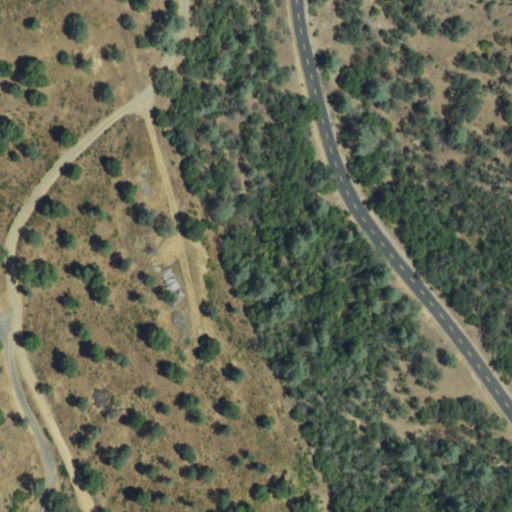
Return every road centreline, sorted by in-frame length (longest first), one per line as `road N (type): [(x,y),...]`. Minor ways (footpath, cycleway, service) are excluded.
road 1 (track): [(185,0),(172,64),(59,173),(13,242),(15,371),(42,455),(46,511)]
road 2 (tertiary): [(511,416),(356,221),(337,179),(296,0)]
road 3 (track): [(0,320),(91,511)]
